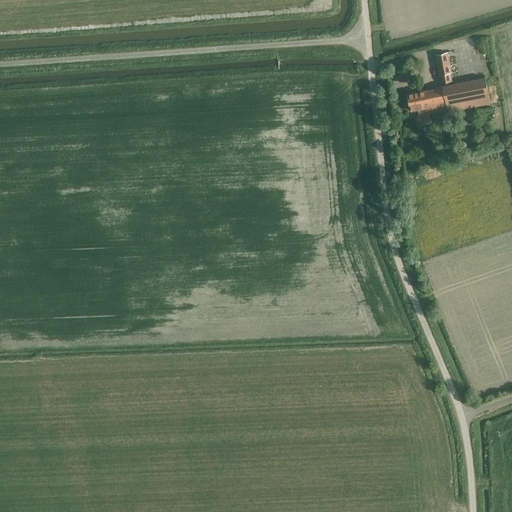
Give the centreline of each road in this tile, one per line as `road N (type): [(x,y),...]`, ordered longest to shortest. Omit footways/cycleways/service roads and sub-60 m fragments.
road 1 (unclassified): [(460,416),(390,233),(367,36)]
road 2 (unclassified): [(367,36),(0,67)]
